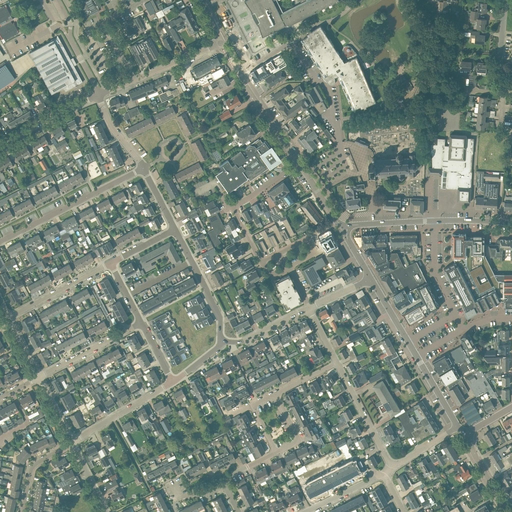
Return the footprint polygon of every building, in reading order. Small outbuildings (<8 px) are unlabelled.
[(102,7),(98,0),(82,0),(83,0),(79,3),(86,15),(88,14),(90,16),(99,11),(99,10),(98,9),(99,8),(102,7)] [(152,0),(151,0),(149,1),(150,1),(154,9),(155,13),(158,11),(152,0)] [(245,0),(245,1),(251,9),(252,13),(253,17),(255,20),(257,24),(259,27),(263,37),(288,24),(289,25),(318,10),(318,11),(324,6),(325,8),(331,3),(332,5),(337,0),(338,0),(339,1),(338,0),(245,0)] [(443,2),(443,9),(443,10),(448,10),(449,3),(451,3),(451,0),(447,0),(447,3),(443,2)] [(150,1),(144,4),(148,12),(154,9),(150,1)] [(475,11),(471,11),(471,13),(469,12),(468,14),(471,14),(479,15),(479,12),(487,13),(487,8),(486,8),(487,3),(479,2),(478,9),(475,9),(475,11)] [(12,17),(6,8),(7,7),(6,5),(0,7),(0,23),(1,25),(0,26),(0,34),(2,39),(4,38),(5,40),(17,34),(16,31),(17,30),(14,23),(12,24),(9,19),(12,17)] [(159,18),(171,11),(169,6),(156,12),(159,18)] [(181,24),(184,23),(185,22),(184,20),(192,16),(187,7),(179,12),(181,16),(166,24),(167,26),(169,30),(170,30),(181,24)] [(471,14),(471,19),(476,19),(475,21),(477,22),(476,28),(485,29),(485,23),(486,23),(486,19),(478,19),(479,15),(471,14)] [(199,29),(193,18),(192,16),(184,20),(185,22),(184,23),(190,34),(199,29)] [(144,27),(141,21),(138,17),(134,19),(135,21),(124,27),(128,35),(133,33),(133,34),(140,31),(141,33),(145,31),(143,27),(144,27)] [(354,50),(351,47),(350,46),(349,46),(348,45),(347,45),(346,46),(345,46),(344,47),(343,48),(343,49),(343,50),(342,50),(343,51),(343,52),(339,54),(320,25),(311,31),(311,30),(308,31),(309,33),(307,34),(308,36),(303,39),(304,42),(303,42),(308,50),(309,49),(312,54),(311,54),(316,62),(317,61),(320,66),(319,67),(323,73),(321,74),(324,79),(329,84),(330,85),(331,85),(332,85),(333,85),(334,84),(335,83),(335,82),(335,81),(335,80),(335,79),(334,78),(339,76),(342,83),(343,82),(344,84),(343,85),(346,94),(348,93),(350,98),(348,98),(352,107),(353,106),(354,109),(361,106),(361,108),(364,107),(364,108),(367,107),(366,106),(376,102),(363,70),(366,69),(366,68),(365,67),(363,63),(360,58),(357,54),(354,50)] [(462,33),(462,36),(470,37),(475,38),(475,43),(484,43),(485,35),(479,35),(480,32),(471,31),(467,30),(463,30),(462,33)] [(172,41),(175,40),(170,31),(167,32),(167,34),(166,35),(165,34),(163,35),(162,37),(161,37),(162,39),(164,43),(163,43),(165,47),(166,47),(168,50),(174,47),(172,41)] [(58,37),(55,38),(29,52),(51,93),(63,87),(65,91),(83,82),(74,65),(76,64),(76,65),(74,60),(73,60),(74,60),(71,61),(58,37)] [(146,61),(147,63),(160,56),(149,37),(143,41),(142,39),(135,42),(136,43),(130,46),(140,65),(146,61)] [(253,70),(249,73),(251,76),(250,76),(255,84),(267,77),(274,72),(283,67),(285,65),(279,55),(268,61),(253,70)] [(219,65),(221,64),(216,56),(204,62),(192,68),(197,77),(209,71),(210,70),(211,72),(215,70),(214,68),(219,65)] [(459,73),(464,73),(464,69),(467,70),(467,74),(470,74),(471,62),(461,61),(461,69),(459,68),(459,73)] [(487,63),(478,62),(478,66),(474,65),(474,71),(482,72),(481,76),(485,76),(486,72),(487,63)] [(288,76),(295,72),(290,63),(265,79),(270,87),(286,77),(287,76),(288,76)] [(0,88),(15,79),(11,74),(5,64),(0,67),(0,88)] [(205,84),(208,82),(207,79),(211,77),(213,80),(221,76),(225,73),(222,67),(220,68),(219,65),(214,68),(215,70),(211,72),(203,76),(198,79),(202,86),(205,84)] [(180,84),(190,80),(185,70),(176,74),(180,84)] [(205,93),(209,91),(219,85),(220,88),(226,85),(230,83),(226,75),(222,78),(210,84),(209,82),(208,82),(205,84),(206,86),(203,88),(205,93)] [(165,77),(153,82),(158,95),(161,103),(163,102),(166,100),(174,97),(171,91),(168,90),(163,92),(160,87),(168,83),(165,77)] [(401,83),(408,92),(412,89),(406,80),(401,83)] [(156,91),(155,87),(153,82),(144,86),(148,95),(156,91)] [(275,95),(271,98),(275,104),(276,103),(283,113),(282,114),(286,120),(291,116),(292,117),(297,114),(298,115),(311,105),(304,92),(303,90),(300,85),(289,92),(285,87),(281,91),(280,90),(275,94),(275,95)] [(325,109),(329,107),(325,100),(324,99),(325,99),(318,85),(304,92),(311,105),(312,106),(321,101),(321,102),(325,109)] [(128,92),(130,96),(132,101),(148,95),(144,86),(128,92)] [(35,106),(39,111),(47,107),(44,102),(47,99),(43,92),(41,88),(39,89),(41,93),(34,98),(36,101),(37,100),(39,104),(35,106)] [(229,98),(223,101),(225,104),(226,103),(230,109),(237,105),(238,106),(239,106),(241,105),(241,104),(240,103),(241,102),(237,95),(230,99),(229,98)] [(118,98),(109,101),(110,102),(109,103),(109,104),(109,105),(110,105),(111,105),(113,110),(125,105),(123,98),(119,100),(118,98)] [(173,105),(154,115),(158,123),(177,113),(173,105)] [(22,110),(20,110),(18,106),(18,107),(25,120),(33,115),(30,110),(27,112),(25,108),(22,110)] [(18,117),(15,119),(18,124),(25,120),(18,107),(16,107),(18,111),(20,114),(17,116),(18,117)] [(137,107),(131,109),(134,116),(139,113),(137,107)] [(91,118),(96,115),(93,109),(86,112),(87,114),(78,118),(84,128),(87,127),(84,120),(90,117),(91,118)] [(222,120),(231,115),(229,110),(222,113),(223,114),(219,116),(222,120)] [(187,112),(178,116),(187,136),(195,132),(187,112)] [(2,118),(0,119),(4,126),(6,125),(6,124),(8,123),(8,124),(10,128),(18,124),(15,119),(11,113),(6,116),(8,119),(5,122),(2,118)] [(294,119),(289,123),(298,135),(310,125),(312,127),(318,123),(315,120),(314,121),(309,115),(305,118),(305,117),(298,123),(294,119)] [(130,139),(157,127),(152,116),(125,128),(130,139)] [(67,123),(69,127),(70,129),(73,127),(76,132),(79,130),(77,125),(74,119),(67,123)] [(318,123),(312,127),(314,130),(312,132),(310,129),(300,137),(302,139),(300,141),(305,148),(307,147),(307,148),(310,152),(311,152),(310,151),(318,146),(321,143),(320,141),(316,136),(323,131),(324,131),(318,123)] [(93,127),(96,133),(103,129),(100,124),(93,127)] [(232,127),(238,136),(239,138),(252,129),(249,124),(243,128),(242,127),(241,128),(242,129),(238,131),(234,125),(232,127)] [(52,131),(54,136),(55,137),(57,140),(60,138),(59,136),(61,134),(62,135),(64,134),(64,133),(63,132),(64,132),(61,126),(52,131)] [(91,135),(90,133),(87,127),(83,129),(87,137),(91,135)] [(324,131),(323,131),(325,133),(324,133),(329,139),(333,136),(328,131),(326,128),(324,131)] [(103,129),(96,133),(99,139),(106,135),(103,129)] [(235,139),(237,142),(240,140),(243,143),(256,135),(252,129),(239,138),(238,136),(235,139)] [(428,174),(441,174),(442,170),(448,170),(447,188),(458,188),(457,201),(470,202),(472,172),(471,172),(472,154),(473,154),(474,138),(466,138),(466,135),(450,134),(449,146),(445,145),(445,139),(431,138),(430,154),(432,155),(432,168),(428,168),(428,174)] [(106,135),(99,139),(101,145),(109,141),(106,135)] [(44,136),(38,139),(41,145),(46,143),(47,145),(50,144),(47,139),(44,136)] [(53,143),(58,152),(57,150),(68,144),(65,139),(57,143),(54,137),(51,139),(53,143)] [(33,147),(36,152),(38,151),(37,148),(41,145),(38,139),(32,143),(34,147),(33,147)] [(200,139),(192,143),(201,161),(209,157),(200,139)] [(227,159),(226,160),(219,165),(223,171),(217,175),(228,190),(242,180),(241,179),(244,177),(245,178),(247,177),(250,181),(259,175),(260,174),(261,174),(262,174),(263,174),(264,173),(265,173),(266,172),(266,171),(267,171),(268,170),(268,169),(269,168),(269,167),(273,164),(270,160),(271,160),(272,161),(275,158),(274,157),(275,157),(270,150),(272,149),(267,143),(266,142),(265,141),(262,143),(260,139),(256,142),(255,141),(246,147),(246,148),(241,152),(240,151),(231,158),(235,164),(232,166),(227,159)] [(118,151),(115,145),(105,149),(108,156),(110,154),(118,151)] [(481,145),(481,150),(488,150),(488,156),(498,157),(499,151),(493,150),(493,146),(481,145)] [(20,150),(25,158),(32,154),(29,150),(26,146),(20,150)] [(19,159),(23,156),(25,159),(25,158),(20,150),(14,154),(16,158),(15,158),(18,163),(20,161),(19,159)] [(72,154),(75,159),(82,155),(81,153),(80,150),(72,154)] [(214,158),(216,161),(216,162),(222,158),(216,150),(212,152),(214,157),(213,157),(214,158)] [(110,154),(113,160),(120,157),(118,151),(110,154)] [(375,180),(376,180),(377,180),(377,179),(378,179),(378,178),(377,178),(377,177),(398,175),(398,177),(397,177),(397,178),(398,177),(399,179),(399,180),(400,180),(400,179),(402,179),(402,180),(403,179),(402,179),(404,177),(405,177),(404,176),(404,175),(408,175),(408,176),(411,175),(411,176),(412,176),(415,175),(415,176),(416,176),(416,175),(417,175),(416,175),(416,170),(419,170),(422,167),(422,163),(419,161),(415,161),(415,155),(415,154),(414,154),(414,153),(414,154),(410,155),(410,154),(409,154),(409,155),(410,157),(408,157),(408,156),(407,156),(407,157),(405,157),(404,157),(404,158),(402,158),(402,156),(403,156),(403,155),(402,155),(401,154),(401,153),(400,153),(400,154),(398,154),(398,153),(397,153),(398,154),(397,156),(396,155),(395,156),(396,156),(396,158),(396,157),(393,157),(393,158),(392,158),(392,157),(391,157),(391,158),(387,159),(387,157),(386,157),(386,159),(385,159),(385,157),(382,158),(382,159),(381,159),(381,158),(381,159),(376,159),(376,158),(377,158),(376,157),(376,158),(375,157),(375,156),(375,157),(373,157),(373,156),(373,157),(372,158),(372,163),(371,163),(371,165),(370,165),(370,164),(369,164),(369,165),(368,165),(369,172),(369,173),(370,173),(371,173),(371,172),(372,172),(372,174),(373,174),(373,178),(373,179),(374,179),(374,180),(375,180)] [(92,154),(85,157),(88,162),(94,159),(92,154)] [(14,165),(11,160),(11,161),(8,157),(2,161),(6,167),(10,164),(11,167),(14,165)] [(123,163),(120,157),(113,160),(110,162),(114,170),(117,168),(116,166),(123,163)] [(481,157),(481,162),(488,162),(488,168),(498,169),(499,163),(493,162),(494,158),(481,157)] [(39,161),(44,169),(47,168),(47,167),(43,159),(39,161)] [(200,162),(175,173),(179,181),(204,170),(200,162)] [(76,171),(73,172),(78,182),(84,179),(81,175),(80,172),(77,174),(76,171)] [(74,175),(69,178),(73,185),(78,182),(73,172),(73,173),(74,175)] [(171,199),(180,195),(172,177),(163,180),(171,199)] [(63,181),(67,188),(73,185),(69,178),(63,181)] [(61,191),(67,188),(63,181),(58,184),(59,186),(61,191)] [(267,192),(270,196),(276,204),(279,202),(284,210),(296,201),(288,190),(288,189),(283,181),(267,192)] [(135,188),(137,192),(140,191),(142,190),(139,182),(133,185),(130,187),(131,190),(135,188)] [(58,193),(56,188),(54,185),(52,187),(51,184),(48,186),(53,195),(58,193)] [(357,190),(364,189),(364,184),(350,186),(350,191),(346,191),(347,199),(346,199),(347,208),(361,206),(360,197),(358,197),(357,190)] [(497,198),(498,185),(485,184),(484,197),(476,197),(476,208),(484,209),(485,210),(491,210),(492,209),(497,209),(497,198)] [(47,198),(53,195),(48,186),(46,187),(47,189),(44,191),(47,198)] [(42,201),(47,198),(44,191),(38,194),(42,201)] [(128,200),(123,191),(117,194),(121,201),(123,199),(125,202),(128,200)] [(42,201),(38,194),(33,196),(35,199),(37,204),(42,201)] [(117,194),(112,197),(115,203),(121,201),(117,194)] [(142,195),(140,196),(139,196),(136,198),(138,201),(141,199),(142,203),(148,200),(144,194),(142,195)] [(400,208),(400,202),(400,197),(394,197),(394,199),(384,199),(384,207),(388,208),(388,210),(396,211),(398,211),(399,209),(398,209),(398,208),(400,208)] [(23,200),(24,201),(28,208),(33,205),(31,201),(30,198),(26,200),(26,199),(23,200)] [(102,201),(106,208),(112,205),(108,198),(102,201)] [(411,198),(411,203),(410,213),(423,213),(423,201),(423,198),(411,198)] [(207,217),(220,211),(217,206),(216,206),(213,200),(199,208),(196,210),(197,212),(199,216),(201,214),(201,213),(201,212),(207,208),(209,212),(210,212),(211,215),(207,217)] [(300,207),(304,214),(306,217),(307,216),(313,225),(322,219),(313,207),(308,200),(304,204),(300,207)] [(18,204),(22,211),(28,208),(24,201),(18,204)] [(106,208),(102,201),(97,204),(100,211),(106,208)] [(251,206),(252,208),(253,208),(256,215),(257,215),(259,214),(259,213),(263,211),(266,218),(268,217),(271,216),(270,216),(263,201),(257,204),(256,203),(251,206)] [(181,216),(185,214),(188,212),(183,202),(175,206),(181,216)] [(13,211),(14,210),(17,214),(22,211),(18,204),(16,206),(15,204),(12,206),(13,207),(11,208),(13,211)] [(127,213),(128,215),(133,213),(137,211),(136,209),(133,205),(131,206),(131,205),(127,207),(128,208),(125,209),(127,213)] [(148,215),(149,215),(154,212),(150,206),(145,208),(148,215)] [(89,216),(90,219),(95,216),(100,226),(103,224),(98,215),(96,216),(94,213),(95,213),(92,207),(85,210),(89,216)] [(262,226),(260,222),(257,215),(256,215),(253,208),(252,208),(247,211),(246,210),(241,212),(245,220),(248,219),(249,220),(253,218),(256,224),(258,223),(260,227),(262,226)] [(3,211),(4,212),(7,219),(13,216),(11,212),(9,209),(6,211),(6,209),(3,211)] [(82,219),(89,216),(85,210),(79,213),(82,219)] [(220,211),(207,217),(209,221),(210,220),(215,229),(208,232),(215,246),(221,243),(216,234),(221,232),(220,230),(224,228),(223,225),(219,218),(218,219),(217,216),(218,216),(217,212),(220,211)] [(280,211),(270,216),(271,216),(273,222),(283,217),(280,211)] [(199,216),(197,212),(188,216),(191,221),(185,224),(190,234),(196,231),(201,229),(195,218),(199,216)] [(74,216),(67,219),(72,229),(73,228),(77,226),(78,225),(77,222),(74,216)] [(294,234),(286,218),(285,216),(283,217),(279,219),(280,221),(282,221),(285,228),(279,231),(275,224),(284,241),(289,238),(288,237),(294,234)] [(157,218),(151,221),(150,221),(152,226),(151,226),(153,229),(161,225),(157,218)] [(232,243),(236,241),(241,238),(239,234),(238,235),(235,228),(237,227),(233,218),(228,221),(229,222),(223,225),(224,228),(232,243)] [(66,232),(69,230),(72,229),(67,219),(61,222),(64,228),(65,228),(66,232)] [(90,232),(85,222),(81,223),(84,229),(86,234),(90,232)] [(298,234),(302,231),(302,232),(310,228),(307,223),(300,227),(300,228),(296,230),(298,234)] [(275,233),(268,237),(273,246),(278,244),(277,243),(283,240),(284,241),(275,224),(271,226),(275,233)] [(55,238),(58,236),(61,235),(59,231),(56,225),(50,228),(55,238)] [(137,227),(132,230),(135,237),(141,234),(137,227)] [(44,231),(46,236),(47,238),(47,237),(49,241),(55,238),(50,228),(44,231)] [(130,240),(135,237),(132,230),(126,233),(130,240)] [(273,246),(268,237),(266,233),(264,230),(260,232),(264,239),(257,242),(262,252),(267,249),(266,248),(272,245),(273,246)] [(329,230),(324,232),(327,237),(320,240),(324,247),(325,247),(326,249),(324,250),(325,252),(325,253),(337,246),(338,246),(331,234),(332,232),(331,230),(329,230)] [(124,243),(130,240),(126,233),(123,235),(122,232),(119,233),(121,236),(124,243)] [(64,234),(70,245),(73,244),(67,233),(64,234)] [(37,247),(45,243),(43,239),(41,239),(38,234),(32,237),(37,247)] [(67,247),(70,245),(64,234),(61,236),(65,243),(67,247)] [(198,249),(202,247),(205,246),(201,239),(205,237),(203,234),(200,235),(199,235),(192,239),(198,249)] [(388,262),(392,260),(395,259),(398,257),(397,255),(394,256),(392,256),(391,252),(391,249),(390,241),(387,241),(386,234),(375,235),(375,234),(362,235),(362,247),(364,249),(365,249),(365,251),(367,255),(374,266),(375,266),(375,267),(378,266),(388,262)] [(466,234),(452,234),(452,257),(453,257),(453,258),(455,263),(444,268),(450,281),(465,310),(468,316),(477,311),(479,310),(480,311),(500,301),(504,301),(504,308),(511,308),(511,274),(495,274),(484,253),(484,250),(484,242),(484,236),(471,236),(471,238),(466,238),(466,234)] [(390,241),(391,249),(391,252),(392,256),(394,256),(397,255),(398,257),(399,257),(396,252),(397,252),(405,251),(404,246),(409,246),(409,251),(413,251),(415,255),(418,254),(421,254),(421,247),(417,248),(417,235),(390,236),(390,241)] [(119,246),(124,243),(121,236),(115,239),(119,246)] [(32,237),(26,240),(28,245),(29,247),(29,246),(31,250),(37,247),(35,243),(32,237)] [(113,249),(111,245),(114,244),(110,237),(103,241),(108,252),(113,249)] [(505,249),(511,249),(511,243),(511,239),(501,239),(498,239),(496,240),(496,243),(497,244),(498,244),(498,245),(488,244),(490,257),(499,258),(499,259),(505,260),(505,249)] [(18,254),(22,252),(24,251),(23,248),(20,241),(13,245),(16,251),(18,254)] [(103,254),(108,252),(103,241),(102,241),(104,244),(99,246),(103,254)] [(144,265),(149,263),(167,253),(172,263),(180,259),(170,241),(165,244),(166,245),(164,247),(163,245),(140,257),(144,265)] [(89,244),(90,247),(92,250),(93,251),(95,256),(95,255),(94,254),(97,253),(98,257),(103,254),(99,246),(98,243),(93,245),(92,243),(89,244)] [(235,259),(236,259),(240,256),(239,256),(245,252),(244,251),(245,251),(244,248),(242,248),(241,245),(236,248),(234,244),(226,249),(229,255),(232,260),(235,259)] [(13,245),(7,248),(10,254),(11,254),(12,257),(15,256),(13,252),(16,251),(13,245)] [(346,261),(337,246),(325,253),(325,252),(324,252),(324,254),(315,259),(316,261),(302,269),(312,286),(321,281),(315,270),(330,262),(333,268),(346,261)] [(84,255),(88,262),(94,259),(90,252),(84,255)] [(420,267),(417,261),(404,267),(404,265),(400,258),(397,252),(396,252),(399,257),(398,257),(395,259),(392,260),(388,262),(378,266),(375,267),(378,274),(379,275),(381,278),(388,290),(391,296),(392,296),(393,299),(395,302),(397,301),(399,306),(398,307),(409,326),(428,314),(427,313),(439,307),(422,272),(422,271),(420,268),(420,267)] [(79,258),(83,265),(88,262),(84,255),(83,253),(78,256),(79,258)] [(208,255),(202,258),(208,268),(214,265),(211,260),(214,258),(211,253),(208,255)] [(408,263),(405,255),(400,258),(404,265),(408,263)] [(73,261),(75,264),(77,268),(83,265),(79,258),(73,261)] [(36,263),(38,267),(40,270),(43,269),(47,267),(43,259),(36,263)] [(244,261),(240,264),(239,265),(237,262),(231,265),(230,266),(232,271),(239,267),(240,269),(242,268),(244,272),(249,269),(249,268),(253,266),(252,265),(253,264),(252,262),(251,262),(249,259),(245,262),(244,261)] [(131,262),(126,265),(132,275),(136,273),(138,276),(141,274),(138,268),(135,269),(131,262)] [(63,267),(67,274),(73,271),(69,264),(63,267)] [(132,275),(126,265),(121,268),(124,273),(121,274),(125,281),(128,280),(127,278),(132,275)] [(351,270),(349,266),(335,273),(338,278),(342,276),(341,276),(344,275),(348,281),(356,277),(352,270),(351,270)] [(63,267),(58,270),(61,277),(67,274),(63,267)] [(52,272),(53,275),(56,280),(61,277),(58,270),(52,272)] [(252,272),(246,275),(248,278),(246,280),(248,284),(246,286),(249,291),(256,286),(253,282),(260,278),(258,274),(258,273),(257,271),(256,271),(255,270),(252,272)] [(3,284),(5,287),(6,286),(8,289),(12,287),(10,283),(13,281),(12,278),(9,279),(5,272),(0,274),(0,278),(2,282),(3,283),(3,284)] [(45,272),(42,274),(47,284),(52,281),(48,274),(46,275),(45,272)] [(217,286),(221,284),(223,283),(217,272),(211,275),(217,286)] [(41,278),(38,280),(42,287),(47,284),(42,274),(39,275),(41,278)] [(278,295),(285,308),(284,308),(286,311),(290,308),(290,307),(297,303),(298,305),(303,302),(301,300),(288,275),(275,282),(281,293),(278,295)] [(188,280),(187,280),(192,288),(197,285),(192,277),(188,280)] [(99,282),(102,288),(110,284),(107,278),(99,282)] [(187,280),(186,278),(182,280),(187,291),(192,288),(187,280)] [(27,289),(29,288),(31,293),(36,290),(31,280),(26,283),(27,285),(26,286),(27,289)] [(31,280),(36,290),(42,287),(38,280),(33,283),(31,280)] [(187,291),(182,280),(177,283),(182,293),(187,291)] [(16,290),(23,286),(23,288),(22,288),(24,292),(26,296),(29,295),(22,282),(14,286),(16,290)] [(177,295),(182,293),(177,282),(172,285),(172,286),(177,295)] [(113,289),(110,284),(102,288),(105,293),(103,294),(104,294),(113,289)] [(177,295),(172,286),(168,289),(172,297),(177,295)] [(81,291),(85,298),(91,295),(87,288),(81,291)] [(116,295),(113,289),(104,294),(103,294),(101,295),(103,298),(104,297),(106,296),(108,299),(116,295)] [(172,297),(168,289),(163,291),(167,300),(170,298),(172,297)] [(21,293),(18,295),(15,290),(12,291),(8,294),(13,303),(20,300),(20,299),(23,297),(25,296),(23,292),(21,293)] [(81,303),(80,301),(85,298),(81,291),(76,294),(81,303)] [(167,300),(163,291),(158,294),(159,295),(162,302),(163,302),(167,300)] [(265,308),(266,311),(268,315),(275,311),(271,303),(274,301),(269,292),(265,293),(268,299),(265,300),(268,307),(265,308)] [(81,303),(76,294),(71,297),(76,306),(81,303)] [(154,297),(152,295),(148,298),(153,308),(158,306),(154,297)] [(162,302),(159,295),(154,297),(158,306),(163,303),(162,302)] [(201,305),(199,302),(202,301),(199,295),(190,300),(192,305),(187,308),(189,312),(190,311),(201,305)] [(364,296),(355,301),(359,308),(358,308),(359,310),(357,312),(358,314),(370,307),(369,304),(369,303),(364,296)] [(348,306),(348,307),(349,310),(356,306),(355,303),(354,303),(351,297),(344,301),(347,306),(348,306)] [(153,308),(148,298),(143,300),(144,302),(148,311),(150,310),(153,308)] [(66,300),(60,302),(64,309),(69,307),(66,300)] [(122,306),(119,301),(109,306),(112,311),(114,310),(122,306)] [(55,305),(59,312),(61,311),(63,314),(66,312),(64,309),(60,302),(55,305)] [(148,311),(144,302),(139,305),(143,313),(148,311)] [(339,302),(331,306),(334,311),(335,313),(332,314),(336,322),(343,318),(339,311),(342,309),(341,307),(339,302)] [(50,308),(54,315),(59,312),(55,305),(50,308)] [(208,313),(205,307),(203,309),(201,305),(190,311),(192,315),(195,313),(198,318),(206,314),(208,313)] [(114,310),(112,311),(113,314),(113,315),(114,317),(117,316),(124,312),(122,306),(114,310)] [(373,321),(377,318),(377,317),(376,315),(375,315),(376,314),(375,313),(374,313),(374,312),(375,312),(374,310),(372,310),(373,309),(372,308),(371,307),(371,306),(370,307),(358,314),(353,316),(350,318),(354,324),(362,320),(365,324),(357,329),(359,333),(375,324),(373,321)] [(45,310),(49,318),(54,315),(50,308),(45,310)] [(263,318),(261,313),(260,312),(258,308),(255,310),(250,312),(252,315),(252,316),(255,322),(263,318)] [(330,315),(328,313),(326,309),(319,313),(324,322),(327,321),(326,317),(330,315)] [(39,314),(41,316),(43,321),(49,318),(45,310),(39,314)] [(117,316),(120,321),(127,318),(124,312),(117,316)] [(162,319),(167,316),(165,313),(153,319),(155,322),(151,324),(154,330),(158,328),(165,324),(162,319)] [(194,320),(196,324),(200,322),(203,327),(213,321),(210,316),(207,317),(206,314),(198,318),(194,320)] [(26,332),(31,329),(33,328),(30,323),(32,322),(33,324),(37,322),(34,316),(28,319),(28,318),(21,322),(25,328),(24,328),(26,332)] [(241,323),(244,330),(251,326),(246,316),(243,318),(243,316),(239,318),(240,321),(241,323)] [(238,333),(244,330),(241,323),(237,325),(234,319),(229,321),(232,327),(234,326),(238,333)] [(299,324),(296,326),(303,339),(307,336),(304,332),(310,329),(305,320),(298,323),(299,324)] [(91,323),(93,326),(96,334),(102,331),(98,324),(97,321),(91,323)] [(104,321),(98,324),(102,331),(108,328),(104,321)] [(167,328),(172,325),(170,321),(165,324),(158,328),(160,331),(156,333),(159,338),(162,337),(169,333),(167,328)] [(290,337),(296,334),(299,341),(302,339),(303,339),(296,326),(296,325),(289,328),(289,329),(287,331),(290,337)] [(373,326),(365,331),(367,334),(370,339),(374,336),(376,340),(379,338),(380,340),(385,337),(384,336),(386,334),(385,333),(384,331),(384,330),(383,329),(384,329),(383,329),(381,325),(375,329),(373,326)] [(87,329),(88,332),(91,337),(96,334),(93,326),(87,329)] [(48,337),(55,333),(54,332),(56,331),(54,328),(50,330),(49,328),(45,330),(48,337)] [(342,334),(339,336),(332,339),(336,345),(342,342),(341,341),(348,337),(345,333),(348,331),(346,328),(341,331),(342,334)] [(277,336),(282,345),(292,340),(290,337),(287,331),(286,329),(279,333),(280,334),(277,335),(277,336)] [(500,338),(501,338),(509,338),(509,329),(501,330),(499,330),(499,332),(497,332),(497,337),(493,337),(493,341),(500,341),(500,338)] [(171,337),(177,334),(175,330),(169,333),(162,337),(163,340),(161,342),(164,347),(166,346),(174,342),(171,337)] [(34,348),(39,345),(41,344),(38,338),(41,336),(40,332),(36,334),(29,337),(31,341),(32,341),(32,342),(34,348)] [(83,332),(77,335),(81,342),(86,339),(83,332)] [(358,332),(349,336),(351,342),(361,337),(358,332)] [(461,338),(466,347),(471,355),(479,349),(469,333),(467,335),(466,333),(464,335),(464,336),(461,338)] [(277,336),(277,335),(277,334),(270,338),(270,339),(268,340),(267,339),(273,352),(276,350),(276,349),(282,345),(277,336)] [(302,347),(304,350),(309,348),(313,345),(312,343),(314,341),(311,334),(307,336),(303,339),(302,339),(305,346),(302,347)] [(77,335),(72,337),(76,345),(81,342),(77,335)] [(130,345),(140,340),(139,338),(137,339),(135,335),(127,339),(128,342),(124,344),(125,347),(130,345)] [(76,345),(72,337),(67,340),(70,347),(76,345)] [(382,350),(385,348),(392,344),(388,337),(384,340),(381,341),(375,345),(376,347),(380,345),(382,350)] [(176,345),(181,343),(179,339),(174,342),(166,346),(168,349),(165,351),(168,356),(171,355),(179,351),(176,345)] [(67,340),(61,343),(65,350),(70,347),(67,340)] [(140,340),(130,345),(133,351),(141,346),(139,343),(141,342),(140,340)] [(264,341),(259,344),(263,352),(264,351),(266,353),(270,351),(272,350),(271,349),(269,345),(266,346),(264,341)] [(57,342),(52,345),(56,352),(55,350),(57,348),(60,353),(65,350),(61,343),(58,344),(57,342)] [(339,352),(343,358),(348,356),(350,360),(353,358),(353,359),(357,357),(363,354),(362,353),(356,356),(351,346),(354,345),(353,342),(347,345),(348,347),(339,352)] [(52,345),(51,344),(51,343),(46,346),(47,349),(44,351),(44,350),(38,354),(43,364),(50,360),(48,357),(51,356),(51,355),(52,354),(56,352),(52,345)] [(256,351),(253,352),(256,358),(257,359),(258,361),(261,359),(260,356),(262,355),(261,352),(263,352),(259,344),(254,346),(256,351)] [(396,351),(392,344),(385,348),(387,352),(379,356),(381,359),(384,358),(396,351)] [(439,374),(448,368),(451,366),(465,358),(467,357),(466,354),(465,352),(463,350),(462,348),(461,345),(432,362),(434,366),(437,371),(439,374)] [(310,354),(312,359),(315,363),(319,361),(319,360),(324,357),(320,349),(318,350),(316,347),(312,349),(309,351),(311,354),(310,354)] [(118,348),(112,351),(117,359),(117,360),(119,363),(127,358),(125,355),(122,349),(121,348),(118,349),(118,348)] [(181,354),(186,352),(184,348),(179,351),(171,355),(173,358),(170,359),(173,365),(184,360),(181,354)] [(248,349),(243,351),(247,359),(249,362),(253,360),(254,359),(256,358),(253,352),(251,354),(248,349)] [(270,353),(266,355),(270,362),(276,359),(272,350),(270,351),(270,353)] [(112,351),(107,354),(110,361),(113,359),(114,362),(117,360),(117,359),(112,351)] [(241,359),(238,360),(241,366),(244,364),(243,362),(247,359),(243,351),(238,354),(241,359)] [(388,364),(392,361),(391,360),(398,355),(396,351),(384,358),(388,364)] [(127,358),(128,361),(134,358),(130,352),(125,355),(127,358)] [(136,357),(139,362),(149,357),(148,355),(146,356),(144,352),(136,357)] [(107,354),(101,357),(105,364),(110,361),(107,354)] [(101,357),(96,360),(99,367),(105,364),(101,357)] [(150,359),(149,357),(139,362),(142,368),(150,364),(148,360),(150,359)] [(502,370),(504,370),(509,370),(509,357),(504,357),(496,357),(484,357),(488,364),(499,364),(500,370),(502,370)] [(451,366),(456,374),(457,373),(459,377),(459,378),(462,376),(461,374),(469,370),(469,371),(474,368),(470,362),(468,364),(465,358),(451,366)] [(231,372),(233,371),(239,368),(236,362),(234,363),(231,359),(226,361),(231,372)] [(92,373),(98,370),(93,361),(87,364),(92,373)] [(227,374),(231,372),(226,361),(221,364),(224,368),(221,370),(224,376),(227,374)] [(346,366),(350,373),(359,369),(356,361),(352,363),(346,366)] [(392,361),(388,364),(393,373),(394,372),(401,385),(412,379),(404,366),(397,370),(392,361)] [(92,373),(87,364),(82,367),(86,374),(91,371),(92,373)] [(108,370),(111,375),(115,373),(116,375),(117,374),(115,370),(114,368),(110,370),(108,366),(107,367),(108,370)] [(216,380),(224,376),(221,370),(219,371),(216,366),(211,369),(215,377),(216,380)] [(459,377),(457,373),(456,374),(451,366),(448,368),(439,374),(441,377),(441,378),(443,381),(446,385),(448,384),(457,378),(457,377),(458,376),(459,378),(459,377)] [(80,377),(86,374),(82,367),(76,370),(80,377)] [(294,367),(289,370),(292,377),(295,375),(296,376),(297,377),(298,376),(296,372),(294,367)] [(287,381),(288,381),(284,372),(282,368),(277,370),(283,382),(286,380),(286,381),(287,381)] [(480,368),(465,376),(476,398),(477,397),(480,403),(485,411),(486,410),(488,413),(492,411),(493,411),(496,409),(502,406),(480,368)] [(10,371),(11,372),(16,382),(24,377),(20,369),(14,373),(13,369),(10,371)] [(142,380),(139,382),(137,378),(143,375),(139,369),(134,372),(135,373),(140,384),(143,382),(142,380)] [(145,374),(148,379),(158,374),(157,372),(155,373),(153,369),(145,374)] [(209,383),(213,381),(215,380),(213,378),(215,377),(211,369),(206,371),(209,376),(206,378),(209,383)] [(81,379),(80,377),(76,370),(71,373),(74,380),(77,378),(79,381),(81,379)] [(111,375),(108,370),(102,373),(104,378),(107,377),(111,375)] [(284,372),(288,381),(290,380),(290,379),(289,378),(292,377),(289,370),(284,372)] [(364,373),(363,371),(358,374),(359,376),(353,379),(357,387),(364,383),(363,383),(368,380),(364,373)] [(11,372),(3,376),(7,384),(13,381),(14,383),(16,382),(11,372)] [(271,375),(275,382),(278,381),(278,382),(279,382),(280,382),(276,373),(273,374),(272,372),(270,373),(271,375)] [(322,382),(326,390),(326,389),(331,387),(330,384),(336,381),(332,372),(326,375),(327,376),(325,377),(326,380),(322,382)] [(127,383),(129,387),(133,393),(133,392),(136,391),(142,387),(143,389),(140,384),(135,373),(132,374),(128,376),(130,380),(128,382),(127,383)] [(501,373),(498,373),(496,373),(496,377),(498,377),(498,380),(502,380),(502,385),(509,385),(509,377),(502,377),(501,377),(501,373)] [(159,376),(158,374),(148,379),(151,385),(159,381),(157,377),(159,376)] [(371,383),(379,378),(381,377),(380,375),(378,376),(377,374),(369,378),(371,383)] [(271,375),(266,378),(271,386),(272,386),(272,385),(272,384),(275,382),(271,375)] [(61,381),(64,380),(63,376),(59,378),(52,381),(54,385),(55,386),(54,386),(57,392),(64,388),(61,381)] [(386,386),(390,384),(385,377),(382,379),(382,380),(373,386),(383,403),(378,406),(382,413),(388,410),(391,416),(400,410),(386,386)] [(190,382),(195,392),(202,388),(197,378),(190,382)] [(258,379),(259,381),(256,383),(261,391),(262,391),(262,390),(262,389),(265,387),(261,380),(260,378),(258,379)] [(266,378),(261,380),(265,387),(268,386),(268,387),(269,387),(271,386),(266,378)] [(461,378),(448,386),(450,389),(449,390),(458,404),(466,400),(463,394),(468,391),(461,378)] [(260,392),(261,391),(256,383),(255,380),(250,382),(255,392),(258,391),(259,392),(260,392)] [(310,384),(312,389),(314,393),(318,392),(321,390),(322,392),(326,390),(322,382),(319,384),(316,380),(313,382),(310,384)] [(99,400),(102,398),(100,394),(103,392),(101,390),(104,388),(103,387),(107,384),(106,382),(93,390),(99,400)] [(413,393),(418,390),(413,382),(405,387),(406,389),(409,387),(413,393)] [(240,389),(245,398),(250,395),(247,390),(249,389),(250,390),(247,383),(239,387),(240,389)] [(117,394),(118,396),(120,400),(128,396),(122,387),(119,388),(121,392),(117,394)] [(207,397),(202,388),(195,392),(194,393),(192,394),(196,403),(207,397)] [(233,393),(237,400),(240,399),(240,400),(245,398),(240,389),(238,390),(237,388),(232,390),(233,393)] [(185,395),(184,393),(181,389),(173,393),(177,399),(181,397),(183,402),(187,400),(184,395),(185,395)] [(502,398),(509,398),(509,389),(502,389),(494,391),(497,396),(501,394),(502,394),(502,398)] [(99,407),(102,405),(99,400),(93,390),(87,393),(88,395),(91,393),(96,402),(93,403),(93,404),(89,406),(91,409),(90,410),(94,416),(102,411),(99,407)] [(295,390),(292,391),(285,395),(286,398),(285,399),(285,400),(286,401),(295,396),(298,395),(295,390)] [(113,401),(116,399),(112,393),(111,391),(108,393),(109,394),(106,396),(108,399),(104,402),(107,408),(108,407),(109,408),(112,406),(111,405),(115,403),(113,401)] [(24,397),(30,407),(35,404),(33,402),(34,401),(29,393),(26,395),(26,396),(24,397)] [(66,409),(75,405),(69,393),(60,398),(62,400),(65,405),(64,406),(66,409)] [(237,399),(233,393),(231,394),(233,397),(228,400),(231,407),(236,405),(234,400),(237,399)] [(330,399),(322,403),(325,408),(332,405),(338,402),(340,406),(346,403),(342,395),(336,399),(332,401),(331,401),(330,399)] [(295,396),(286,401),(286,402),(287,402),(288,402),(290,405),(297,401),(295,396)] [(19,398),(23,407),(24,409),(27,408),(28,408),(30,407),(24,397),(23,398),(22,397),(19,398)] [(211,406),(217,403),(214,397),(208,400),(211,406)] [(224,403),(227,410),(232,408),(231,407),(228,400),(225,401),(223,397),(218,400),(220,405),(224,403)] [(469,423),(469,424),(470,424),(488,413),(486,410),(485,411),(480,403),(477,397),(476,398),(459,407),(469,423)] [(161,400),(153,405),(156,410),(157,410),(160,415),(171,410),(168,404),(164,405),(161,400)] [(13,412),(13,414),(15,413),(15,411),(18,410),(14,402),(12,403),(11,401),(8,403),(13,412)] [(430,414),(422,401),(398,416),(402,423),(404,426),(406,430),(414,444),(439,429),(431,416),(430,416),(429,415),(430,414)] [(3,405),(8,415),(8,416),(10,415),(9,414),(13,412),(8,403),(7,403),(9,405),(7,406),(6,404),(3,405)] [(291,412),(300,408),(298,403),(290,406),(292,410),(291,410),(291,411),(291,412)] [(141,409),(137,411),(139,416),(138,417),(142,424),(149,420),(147,417),(148,417),(146,413),(147,413),(144,407),(143,408),(142,408),(141,408),(141,409)] [(37,409),(38,411),(33,413),(35,416),(39,413),(41,417),(44,415),(40,408),(37,409)] [(181,419),(188,416),(184,408),(177,412),(181,419)] [(294,413),(295,416),(303,412),(300,408),(291,412),(292,413),(293,414),(294,413)] [(336,425),(339,431),(349,426),(346,420),(347,420),(353,417),(349,409),(343,412),(340,414),(341,417),(343,421),(336,425)] [(76,428),(84,423),(78,412),(70,416),(74,424),(76,427),(75,427),(76,428)] [(296,421),(296,422),(305,417),(303,412),(295,416),(297,419),(296,420),(296,421)] [(32,417),(29,419),(31,422),(34,420),(41,417),(39,413),(35,416),(32,417)] [(237,424),(240,423),(248,419),(248,418),(245,414),(240,416),(239,415),(233,417),(237,424)] [(300,426),(305,424),(308,422),(305,417),(296,422),(297,423),(298,423),(299,423),(300,426)] [(171,429),(166,418),(160,421),(165,432),(171,429)] [(240,431),(247,428),(246,425),(251,423),(250,422),(251,421),(249,418),(248,418),(248,419),(240,423),(241,425),(238,428),(240,432),(240,431)] [(197,430),(194,425),(191,426),(189,423),(192,421),(191,419),(185,422),(190,429),(192,428),(194,432),(197,430)] [(507,429),(511,426),(511,424),(508,419),(503,422),(505,426),(507,429)] [(129,422),(129,421),(122,425),(125,431),(129,428),(131,432),(137,428),(134,423),(132,420),(129,422)] [(155,431),(157,434),(156,436),(157,436),(162,433),(160,428),(156,420),(151,423),(155,431)] [(304,432),(313,428),(310,423),(307,424),(303,426),(304,429),(304,430),(303,431),(304,432)] [(353,429),(349,430),(353,437),(361,432),(358,426),(353,428),(353,429)] [(390,426),(384,429),(387,435),(393,431),(390,426)] [(256,432),(254,427),(248,430),(247,428),(240,431),(242,435),(246,434),(247,437),(255,433),(256,432)] [(490,445),(494,442),(496,441),(494,438),(500,435),(498,432),(500,431),(498,427),(490,431),(484,435),(490,445)] [(313,428),(304,432),(304,433),(305,434),(306,433),(308,436),(309,435),(315,432),(313,428)] [(314,439),(321,436),(318,431),(315,432),(309,435),(310,437),(311,437),(312,436),(313,440),(314,439)] [(396,437),(393,431),(387,435),(390,441),(389,441),(394,439),(396,442),(400,440),(398,437),(396,437)] [(253,440),(259,437),(256,432),(255,433),(247,437),(243,439),(247,446),(248,446),(255,442),(253,440)] [(108,433),(101,438),(107,448),(114,444),(112,439),(108,433)] [(125,437),(130,446),(133,444),(128,435),(125,437)] [(39,437),(44,447),(50,445),(46,437),(43,439),(42,436),(39,437)] [(46,437),(50,445),(50,446),(56,443),(52,436),(48,438),(47,439),(46,437)] [(44,447),(39,437),(40,440),(35,443),(39,450),(44,447)] [(335,443),(338,448),(346,443),(347,443),(345,438),(335,443)] [(346,444),(349,449),(356,445),(357,446),(360,445),(362,448),(368,445),(364,438),(357,441),(356,438),(346,444)] [(252,453),(255,451),(262,447),(260,442),(256,444),(255,442),(248,446),(252,453)] [(307,445),(306,445),(310,453),(311,455),(319,450),(321,444),(319,444),(313,442),(312,445),(309,446),(308,445),(307,445)] [(30,445),(30,446),(33,452),(33,453),(39,450),(35,443),(30,445)] [(89,455),(88,456),(90,461),(100,456),(98,451),(94,444),(86,448),(89,455)] [(346,444),(338,448),(340,450),(342,449),(343,450),(342,451),(345,456),(345,455),(346,457),(345,457),(347,459),(350,458),(351,459),(353,458),(346,444)] [(429,456),(432,460),(433,463),(438,460),(454,450),(450,444),(443,448),(447,453),(441,456),(438,453),(435,455),(434,453),(429,456)] [(301,446),(305,455),(310,453),(306,445),(303,447),(303,446),(302,446),(301,446)] [(24,448),(20,453),(26,458),(28,455),(29,456),(31,454),(30,453),(33,452),(30,446),(25,449),(24,448)] [(296,450),(299,455),(300,458),(305,455),(301,446),(299,447),(299,448),(299,449),(296,450)] [(495,451),(494,452),(489,455),(494,463),(500,459),(504,456),(502,453),(503,452),(507,449),(505,446),(499,449),(496,452),(495,451)] [(222,448),(225,452),(230,462),(235,460),(232,453),(229,454),(225,447),(222,448)] [(253,455),(255,459),(259,457),(259,455),(265,452),(262,447),(255,451),(256,454),(253,455)] [(454,450),(438,460),(441,466),(445,464),(444,463),(449,460),(448,459),(450,458),(452,461),(458,457),(457,455),(458,454),(457,452),(457,451),(455,451),(454,450)] [(289,452),(293,461),(298,459),(295,451),(291,453),(291,452),(290,451),(289,452)] [(500,459),(494,463),(498,469),(504,466),(506,469),(511,465),(511,451),(504,456),(500,459)] [(224,465),(230,462),(225,452),(219,455),(221,458),(224,465)] [(287,462),(285,463),(288,469),(291,468),(289,463),(293,461),(289,452),(288,453),(287,454),(288,455),(285,456),(287,462)] [(26,458),(20,453),(16,457),(16,458),(15,464),(22,466),(23,463),(25,461),(24,461),(26,458)] [(105,456),(100,458),(104,467),(110,464),(107,459),(105,456)] [(174,456),(167,460),(172,469),(178,466),(174,459),(176,459),(174,456)] [(378,464),(374,456),(364,461),(366,464),(369,462),(372,468),(378,464)] [(51,461),(53,464),(54,467),(58,465),(60,469),(69,464),(68,462),(67,463),(66,460),(67,460),(65,457),(59,460),(57,458),(51,461)] [(161,461),(163,465),(166,472),(172,469),(167,460),(167,458),(161,461)] [(213,471),(218,468),(215,461),(214,458),(208,461),(213,471)] [(218,468),(224,465),(221,458),(215,461),(218,468)] [(418,462),(421,467),(424,473),(428,471),(430,474),(436,471),(434,465),(431,461),(432,463),(429,465),(425,458),(425,459),(425,460),(423,461),(423,460),(418,462)] [(280,460),(275,462),(280,473),(281,473),(279,470),(284,468),(286,471),(288,469),(285,463),(283,464),(280,460)] [(203,462),(197,465),(200,472),(206,469),(203,462)] [(270,471),(273,477),(280,473),(275,462),(270,465),(273,469),(270,471)] [(355,462),(305,488),(311,498),(314,496),(314,494),(316,493),(317,495),(320,493),(319,491),(324,489),(325,491),(328,489),(328,488),(331,487),(332,487),(335,485),(334,484),(339,481),(340,483),(346,479),(346,478),(350,475),(351,477),(353,476),(355,475),(354,473),(356,472),(357,474),(361,472),(355,462)] [(166,472),(163,465),(160,467),(159,464),(156,465),(161,475),(166,472)] [(459,464),(453,467),(455,471),(458,469),(460,473),(455,476),(457,479),(462,476),(464,480),(469,477),(468,477),(471,475),(468,469),(467,469),(464,464),(460,466),(459,464)] [(47,478),(52,475),(46,465),(41,468),(47,478)] [(161,475),(156,465),(150,468),(152,471),(155,478),(161,475)] [(195,475),(200,472),(197,465),(191,468),(195,475)] [(106,469),(109,475),(114,473),(111,466),(106,469)] [(300,468),(292,472),(295,478),(297,476),(298,475),(299,476),(304,473),(303,473),(304,472),(305,473),(307,471),(304,466),(303,466),(300,468)] [(260,470),(265,481),(273,477),(270,471),(267,472),(265,467),(260,470)] [(152,471),(150,468),(142,472),(146,480),(149,479),(149,481),(155,478),(152,471)] [(189,477),(195,475),(191,468),(184,471),(187,476),(188,476),(189,477)] [(409,473),(411,477),(418,474),(414,468),(410,470),(411,472),(409,473)] [(503,474),(499,476),(503,482),(505,486),(511,482),(511,480),(510,478),(511,476),(511,469),(511,468),(503,473),(503,474)] [(72,469),(67,471),(63,474),(65,479),(58,483),(61,488),(74,481),(72,478),(75,476),(72,469)] [(255,478),(257,483),(258,484),(265,481),(260,470),(255,472),(258,477),(255,478)] [(403,474),(396,478),(400,484),(408,479),(405,473),(403,475),(403,474)] [(116,474),(113,475),(110,477),(111,481),(105,484),(108,489),(111,488),(113,491),(119,488),(117,485),(118,485),(115,479),(118,477),(116,474)] [(249,480),(249,479),(248,476),(238,481),(240,485),(246,482),(246,481),(249,480)] [(36,486),(38,487),(38,486),(44,488),(46,480),(43,479),(43,481),(37,480),(36,486)] [(408,479),(400,484),(403,490),(411,485),(410,483),(411,483),(409,479),(408,479)] [(413,484),(412,485),(414,488),(423,482),(421,480),(413,484)] [(73,494),(77,492),(82,490),(78,483),(76,484),(74,481),(61,488),(61,487),(64,492),(70,489),(73,494)] [(423,482),(414,488),(415,491),(416,491),(424,486),(425,486),(423,482)] [(466,488),(457,493),(458,495),(459,496),(464,493),(466,495),(469,493),(470,496),(473,500),(482,495),(474,483),(470,485),(466,488)] [(238,488),(241,494),(251,489),(248,490),(245,484),(238,488)] [(379,487),(373,490),(372,491),(375,496),(382,492),(379,487)] [(119,488),(113,491),(114,494),(111,496),(114,501),(124,497),(121,491),(120,491),(119,488)] [(251,489),(241,494),(244,500),(254,495),(255,494),(253,491),(252,491),(251,489)] [(292,492),(293,495),(297,503),(302,501),(300,496),(302,495),(299,489),(292,492)] [(410,493),(406,496),(409,502),(419,497),(420,496),(421,495),(422,495),(421,493),(418,495),(417,493),(415,493),(414,491),(412,492),(410,493)] [(147,506),(149,505),(155,502),(162,498),(159,492),(153,496),(154,499),(146,503),(147,506)] [(382,492),(375,496),(378,501),(385,498),(382,492)] [(289,494),(284,496),(287,502),(290,501),(292,506),(297,503),(293,495),(291,497),(289,494)] [(255,496),(254,495),(244,500),(247,505),(254,502),(252,499),(255,498),(255,496)] [(357,498),(360,505),(361,507),(367,504),(362,495),(357,498)] [(419,497),(409,502),(412,508),(422,503),(421,502),(424,501),(421,495),(420,496),(419,497)] [(284,496),(276,500),(282,511),(287,508),(284,503),(287,502),(284,496)] [(213,500),(216,506),(223,502),(220,497),(213,500)] [(424,501),(421,502),(422,503),(423,506),(432,501),(431,497),(424,501)] [(155,502),(158,507),(165,504),(162,498),(155,502)] [(351,501),(356,510),(355,508),(360,505),(357,498),(351,501)] [(385,498),(378,501),(380,507),(387,503),(385,498)] [(195,503),(198,510),(204,507),(200,500),(195,503)] [(274,508),(276,511),(279,511),(282,511),(276,500),(274,501),(269,504),(269,505),(272,510),(274,508)] [(350,511),(352,511),(356,510),(351,501),(346,503),(350,511)] [(432,501),(423,506),(425,509),(435,504),(433,501),(432,501)] [(218,511),(225,508),(224,506),(225,505),(224,502),(223,502),(216,506),(218,511)] [(192,511),(194,511),(198,510),(195,503),(189,506),(192,511)] [(341,506),(343,511),(350,511),(346,503),(341,506)]
